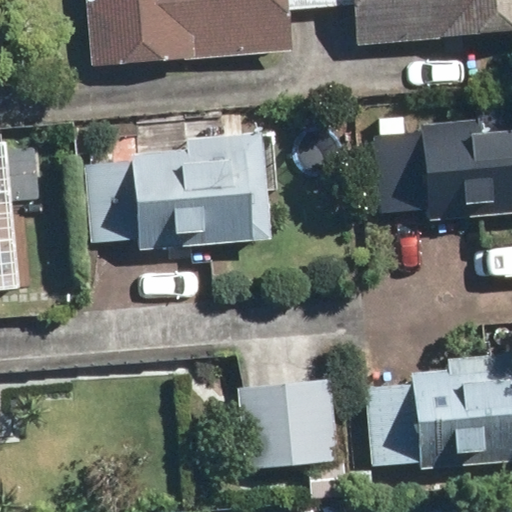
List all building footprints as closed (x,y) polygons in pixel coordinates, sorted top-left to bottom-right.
[(291,0),(84,0),(89,62),(295,47),(291,0)] [(511,0),(345,0),(349,39),(511,27),(511,0)] [(476,124),(370,133),(377,211),(426,207),(428,220),(511,212),(511,104),(475,108),(476,124)] [(191,150),(85,158),(91,240),(136,237),(137,250),(273,239),(264,128),(189,133),(191,150)] [(448,375),(364,382),(371,468),(511,457),(511,350),(447,356),(448,375)] [(329,380),(235,390),(243,466),(337,457),(329,380)]
